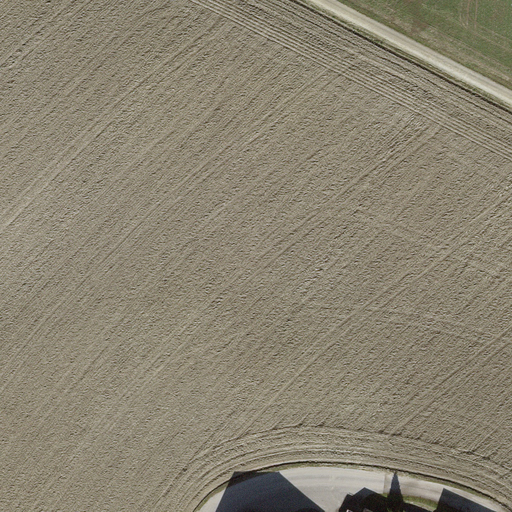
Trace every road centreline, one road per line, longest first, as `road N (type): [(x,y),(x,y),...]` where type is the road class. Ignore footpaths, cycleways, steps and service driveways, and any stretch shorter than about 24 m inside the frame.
road 1 (track): [(224,511),(303,481),(394,486),(487,511)]
road 2 (track): [(315,0),(511,100)]
